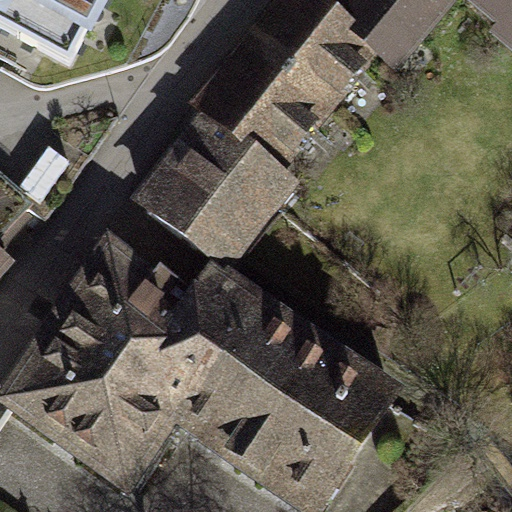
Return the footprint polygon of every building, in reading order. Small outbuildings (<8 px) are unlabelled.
[(0,0),(0,32),(77,73),(115,0),(0,0)] [(252,145),(289,172),(379,60),(355,41),(362,32),(342,16),(322,0),(282,0),(193,111),(203,119),(245,153),(252,145)] [(465,5),(459,0),(355,0),(342,16),(362,32),(355,41),(379,60),(400,79),(465,5)] [(511,0),(459,0),(465,5),(511,44),(511,0)] [(302,182),(289,172),(252,145),(245,153),(203,119),(133,207),(236,272),(302,182)] [(0,278),(9,268),(0,259),(0,240),(30,208),(0,181),(0,278)] [(195,292),(138,251),(13,433),(126,511),(170,446),(266,511),(343,511),(414,410),(209,274),(195,292)]
